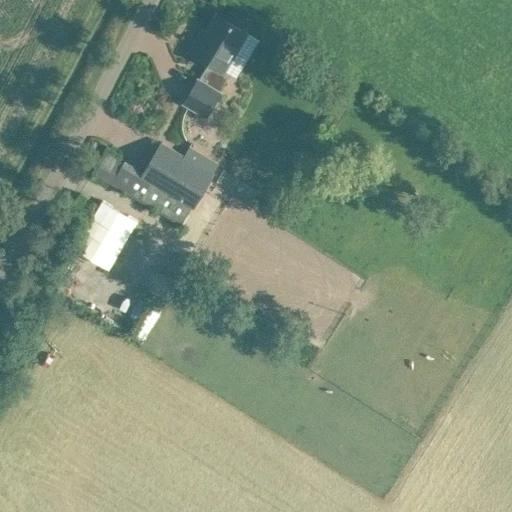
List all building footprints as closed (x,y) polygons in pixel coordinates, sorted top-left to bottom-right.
[(226,70),(248,33),(217,15),(203,39),(199,36),(190,51),(209,63),(185,102),(208,116),(222,92),(220,91),(231,73),(226,70)] [(140,198),(182,223),(192,206),(193,207),(218,164),(217,164),(213,172),(162,142),(141,176),(150,182),(140,198)] [(118,275),(146,225),(109,205),(81,254),(118,275)] [(164,397),(161,406),(181,413),(184,404),(164,397)] [(161,419),(139,456),(233,511),(246,511),(265,481),(161,419)]
